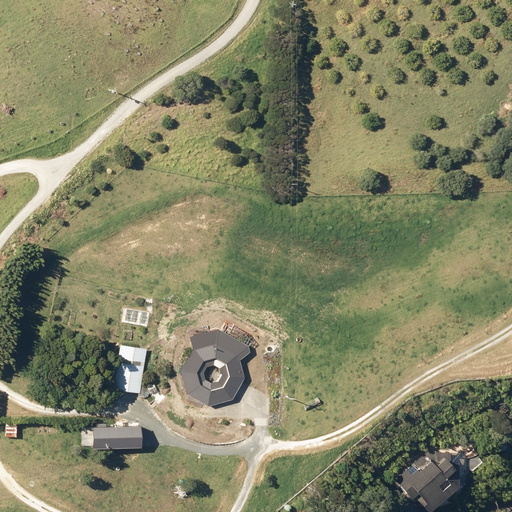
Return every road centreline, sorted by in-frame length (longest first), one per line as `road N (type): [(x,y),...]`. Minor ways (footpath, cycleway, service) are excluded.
road 1 (unknown): [(234,511),(265,450),(355,423),(426,372),(511,327)]
road 2 (track): [(0,236),(64,143),(243,0)]
